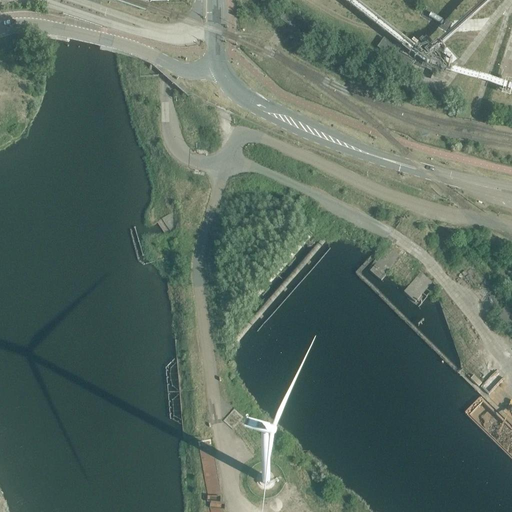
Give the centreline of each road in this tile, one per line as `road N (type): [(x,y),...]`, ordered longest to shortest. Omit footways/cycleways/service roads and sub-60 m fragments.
road 1 (tertiary): [(511,192),(341,143),(266,110),(218,71)]
road 2 (tertiary): [(218,71),(177,69),(140,50),(51,28),(0,27)]
